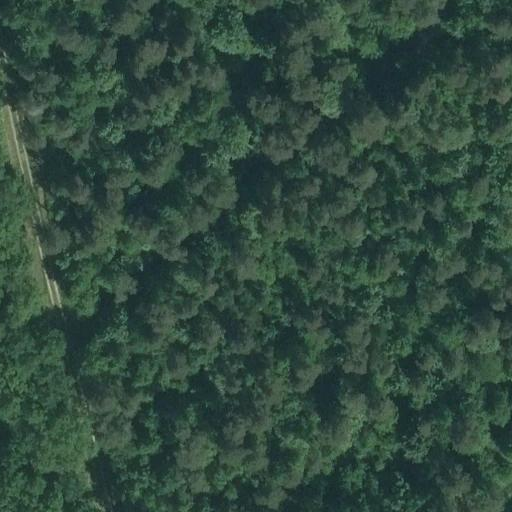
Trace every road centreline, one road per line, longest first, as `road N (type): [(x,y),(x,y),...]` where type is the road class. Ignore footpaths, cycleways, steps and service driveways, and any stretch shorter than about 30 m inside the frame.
road 1 (track): [(61,346),(445,0)]
road 2 (track): [(0,54),(105,511)]
